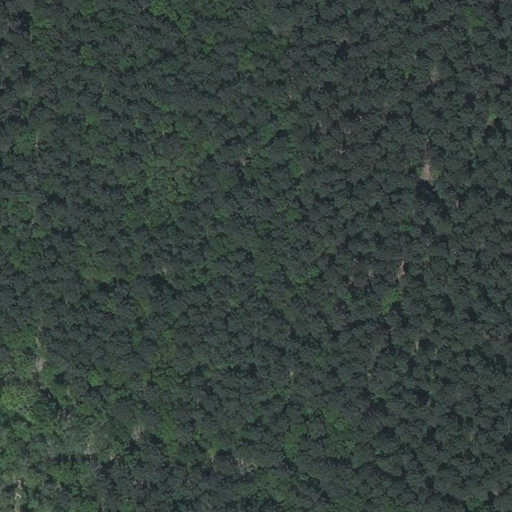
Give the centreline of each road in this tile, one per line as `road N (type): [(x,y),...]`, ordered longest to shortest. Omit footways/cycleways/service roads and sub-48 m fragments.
road 1 (track): [(491,511),(382,466),(303,471),(207,450),(150,427),(70,413),(0,380)]
road 2 (track): [(37,398),(38,0)]
